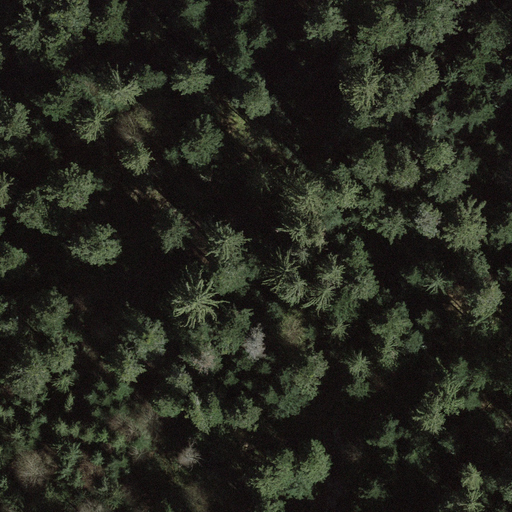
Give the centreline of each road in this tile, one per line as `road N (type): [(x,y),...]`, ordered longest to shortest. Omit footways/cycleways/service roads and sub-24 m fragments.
road 1 (track): [(282,511),(128,356),(108,209),(156,45),(180,0)]
road 2 (track): [(323,511),(336,428),(360,399),(461,348),(511,339)]
